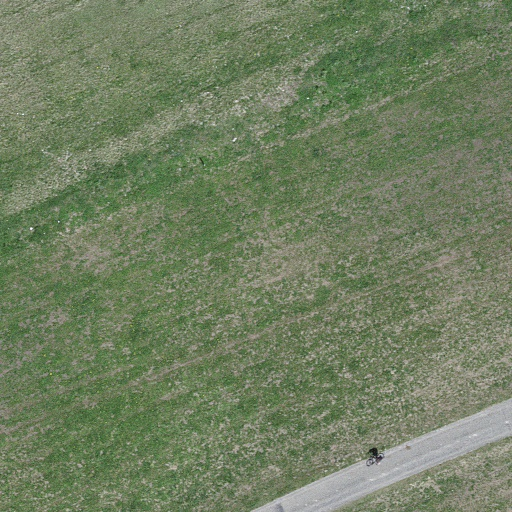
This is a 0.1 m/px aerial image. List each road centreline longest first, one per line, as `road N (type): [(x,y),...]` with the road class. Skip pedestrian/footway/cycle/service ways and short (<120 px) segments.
road 1 (track): [(0,239),(309,73)]
road 2 (unclassified): [(304,511),(511,423)]
